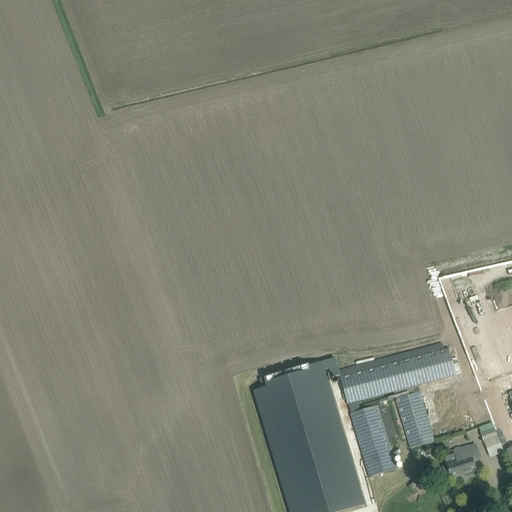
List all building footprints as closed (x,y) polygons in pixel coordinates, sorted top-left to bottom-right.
[(263,389),(253,391),(289,511),(344,511),(365,506),(325,370),(329,369),(331,378),(339,376),(340,377),(443,350),(442,344),(339,371),(337,367),(335,358),(308,366),(308,365),(260,379),(262,384),(263,389)] [(352,414),(351,414),(370,478),(397,470),(378,406),(357,413),(354,403),(394,392),(399,410),(411,449),(435,442),(434,438),(432,439),(430,435),(433,434),(427,415),(418,386),(456,376),(449,349),(443,350),(340,377),(348,405),(349,405),(352,414)] [(511,392),(502,396),(511,425),(511,424),(511,392)] [(478,433),(481,442),(497,436),(494,428),(478,433)] [(447,464),(448,470),(451,479),(476,471),(473,462),(468,446),(454,451),(457,461),(447,464)] [(418,450),(412,451),(414,459),(420,457),(418,450)] [(408,487),(415,495),(423,489),(416,481),(408,487)]
